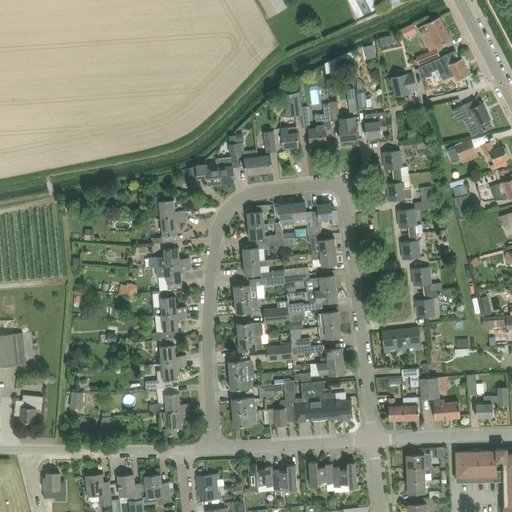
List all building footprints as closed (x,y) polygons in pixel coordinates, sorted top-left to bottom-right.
[(260,0),(270,17),(286,7),(282,0),(260,0)] [(438,47),(452,39),(440,16),(426,24),(418,27),(430,51),(438,47)] [(403,27),(407,36),(419,31),(415,22),(403,27)] [(382,45),(394,43),(393,34),(380,37),(382,45)] [(367,59),(377,57),(374,44),(365,46),(367,59)] [(340,56),(341,67),(352,62),(354,62),(352,52),(350,51),(340,56)] [(433,59),(430,51),(416,57),(420,65),(433,59)] [(470,74),(462,58),(445,66),(441,57),(431,61),(441,81),(455,75),(457,80),(470,74)] [(392,77),(397,96),(406,94),(406,92),(410,91),(410,93),(411,92),(411,91),(417,89),(414,73),(407,75),(407,74),(392,77)] [(302,107),(302,105),(300,90),(298,83),(292,85),(293,91),(293,92),(288,94),(290,116),(303,115),(302,107)] [(358,111),(355,88),(347,89),(350,112),(358,111)] [(356,89),(357,92),(359,109),(368,107),(366,90),(365,91),(364,88),(358,88),(356,89)] [(371,92),(372,108),(380,107),(379,91),(371,92)] [(490,120),(491,119),(484,103),(478,106),(475,99),(460,106),(466,118),(464,119),(472,136),(482,132),(483,133),(493,128),(490,120)] [(317,128),(310,129),(311,144),(327,142),(326,130),(332,129),(331,120),(329,102),(323,103),(325,113),(316,114),(317,128)] [(338,102),(329,102),(331,120),(339,119),(338,102)] [(365,122),(367,137),(382,136),(381,130),(387,129),(386,120),(386,117),(385,112),(371,113),(365,114),(366,122),(365,122)] [(340,127),(342,140),(358,139),(356,124),(355,116),(340,118),(340,127)] [(289,127),(281,128),(275,128),(277,150),(284,149),(284,147),(300,146),(298,132),(297,126),(289,127)] [(277,150),(275,128),(274,128),(274,130),(265,131),(266,151),(277,150)] [(244,133),(236,134),(236,135),(237,142),(245,141),(244,133)] [(477,152),(472,139),(455,146),(456,147),(460,157),(461,159),(477,152)] [(495,164),(509,158),(507,152),(508,151),(507,148),(505,147),(504,146),(494,149),(491,142),(482,145),(487,156),(491,154),(495,164)] [(460,157),(456,147),(448,151),(452,160),(460,157)] [(390,175),(390,176),(403,174),(409,174),(408,166),(402,167),(401,150),(384,152),(386,169),(393,168),(394,175),(390,175)] [(271,155),(258,157),(260,172),(273,171),(271,155)] [(233,165),(232,158),(232,156),(219,157),(220,167),(222,183),(235,181),(233,165)] [(247,174),(260,172),(258,157),(245,158),(247,174)] [(220,167),(208,168),(208,163),(196,164),(198,178),(208,177),(209,184),(210,184),(222,183),(220,167)] [(511,173),(510,175),(508,175),(510,180),(498,184),(502,195),(507,193),(509,199),(511,197),(511,173)] [(411,187),(405,188),(403,174),(390,176),(394,176),(395,182),(387,183),(389,200),(406,199),(406,198),(413,197),(411,187)] [(465,184),(454,187),(456,197),(468,194),(466,184),(465,184)] [(422,201),(433,199),(432,186),(421,187),(422,201)] [(162,218),(186,215),(186,210),(176,211),(175,200),(175,199),(160,200),(162,218)] [(438,199),(433,199),(422,201),(423,208),(439,206),(438,199)] [(305,201),(292,203),(295,223),(304,223),(306,224),(308,223),(309,236),(316,235),(313,211),(307,212),(305,201)] [(319,210),(313,211),(316,235),(321,234),(320,223),(320,220),(333,218),(331,202),(318,204),(319,210)] [(282,220),(282,222),(276,222),(277,234),(283,234),(282,225),(295,223),(292,203),(280,204),(282,220)] [(470,203),(459,206),(461,217),(473,214),(470,203)] [(248,213),(249,225),(264,224),(263,211),(269,211),(268,204),(256,205),(257,212),(248,213)] [(106,216),(110,210),(104,206),(99,211),(106,216)] [(404,234),(416,233),(416,232),(423,232),(422,224),(417,224),(415,208),(398,210),(400,227),(409,226),(410,233),(404,234)] [(511,211),(501,216),(504,227),(511,224),(511,211)] [(164,235),(178,234),(178,233),(177,222),(187,221),(186,215),(162,218),(164,235)] [(250,238),(258,237),(266,237),(264,224),(249,225),(250,238)] [(402,241),(404,259),(421,257),(419,240),(417,240),(416,233),(404,234),(410,234),(411,240),(402,241)] [(319,240),(319,241),(309,242),(309,243),(311,242),(312,254),(337,251),(335,238),(319,240)] [(179,247),(177,247),(176,241),(165,241),(164,242),(165,246),(165,248),(166,256),(155,257),(156,267),(191,264),(190,258),(180,258),(179,248),(179,247)] [(244,262),(260,261),(259,247),(243,249),(244,262)] [(338,264),(337,251),(312,254),(313,258),(313,259),(322,258),(322,266),(338,264)] [(481,261),(477,257),(471,263),(476,267),(481,261)] [(245,274),(261,273),(261,271),(261,266),(269,265),(269,260),(260,261),(244,262),(245,274)] [(191,269),(191,264),(156,267),(157,277),(168,276),(168,283),(183,281),(182,281),(181,270),(191,269)] [(285,269),(286,275),(309,273),(309,266),(285,269)] [(432,290),(432,283),(430,266),(413,268),(415,285),(424,284),(425,291),(419,292),(432,290)] [(286,276),(286,275),(285,269),(273,270),(273,271),(274,277),(286,276)] [(286,276),(286,282),(310,280),(309,273),(286,275),(286,276)] [(336,287),(335,275),(321,276),(321,277),(315,277),(315,283),(315,290),(336,287)] [(274,277),(263,278),(264,285),(286,283),(286,282),(286,276),(274,277)] [(119,284),(119,293),(138,292),(138,283),(119,284)] [(297,291),(296,283),(287,284),(288,292),(297,291)] [(251,284),(235,286),(236,299),(258,297),(257,285),(251,286),(251,284)] [(324,302),(338,300),(336,287),(315,290),(316,296),(317,296),(317,302),(323,302),(324,302)] [(163,314),(187,312),(187,306),(177,307),(176,296),(169,296),(168,290),(161,291),(162,306),(154,307),(154,315),(155,315),(163,314)] [(435,315),(433,298),(432,290),(419,292),(425,292),(426,299),(416,300),(418,317),(435,315)] [(479,296),(472,297),(475,313),(481,312),(479,296)] [(253,312),(253,311),(259,310),(258,297),(236,299),(237,313),(253,312)] [(289,313),(305,311),(304,302),(288,304),(289,313)] [(265,308),(266,315),(289,313),(288,304),(288,305),(265,308)] [(462,313),(463,312),(459,308),(455,313),(459,317),(459,316),(461,318),(464,315),(462,313)] [(290,321),(306,319),(305,311),(289,313),(290,321)] [(319,325),(340,323),(339,311),(325,312),(325,313),(318,313),(319,319),(319,325)] [(187,312),(163,314),(164,331),(164,332),(179,330),(178,319),(188,318),(187,312)] [(267,323),(290,321),(289,313),(266,315),(267,323)] [(507,326),(506,318),(483,320),(483,327),(507,326)] [(263,321),(254,322),(254,321),(238,323),(239,337),(262,335),(264,334),(263,321)] [(292,329),(300,328),(299,321),(290,322),(292,329)] [(327,338),(342,336),(340,323),(319,325),(320,332),(321,338),(327,337),(327,338)] [(407,328),(395,329),(397,348),(403,347),(403,350),(408,349),(410,349),(410,346),(409,346),(407,328),(407,327),(406,327),(407,328)] [(422,348),(419,327),(407,328),(409,346),(410,346),(415,346),(416,348),(422,348)] [(291,329),(292,343),(292,347),(311,345),(310,337),(301,338),(300,328),(291,329)] [(382,331),(385,352),(391,351),(391,348),(397,348),(395,329),(394,329),(382,331)] [(164,331),(157,332),(153,332),(153,340),(160,339),(164,339),(164,338),(164,332),(164,331)] [(0,366),(26,364),(23,332),(0,334),(0,366)] [(117,343),(117,335),(108,335),(108,342),(117,343)] [(256,349),(263,348),(262,335),(239,337),(240,350),(256,349)] [(178,337),(164,338),(164,339),(160,339),(161,345),(162,363),(187,360),(186,354),(176,355),(175,344),(174,338),(178,337)] [(268,345),(269,353),(292,351),(292,347),(292,343),(268,345)] [(292,351),(293,353),(296,353),(315,352),(315,345),(311,345),(292,347),(292,351)] [(344,360),(343,347),(327,349),(327,357),(321,357),(321,362),(346,360),(346,359),(344,360)] [(287,359),(287,364),(294,363),(293,353),(292,351),(269,353),(269,360),(287,359)] [(164,380),(179,378),(178,378),(177,367),(187,366),(187,360),(162,363),(164,380)] [(251,360),(229,361),(231,375),(247,374),(246,366),(252,366),(251,360)] [(346,360),(321,362),(318,363),(320,374),(329,373),(330,375),(346,373),(344,360),(346,360)] [(302,382),(312,381),(311,372),(297,373),(296,364),(294,364),(294,369),(295,380),(302,379),(302,382)] [(411,375),(412,380),(420,379),(420,378),(420,368),(402,369),(403,376),(411,375)] [(247,374),(231,375),(232,389),(254,387),(253,380),(248,381),(247,374)] [(476,374),(467,374),(468,394),(477,394),(476,374)] [(56,379),(54,375),(51,375),(48,376),(48,379),(50,383),(53,383),(55,381),(56,379)] [(440,397),(439,377),(420,378),(422,398),(440,397)] [(323,381),(312,381),(302,382),(303,397),(295,398),(294,380),(284,380),(285,383),(285,389),(287,408),(287,421),(297,420),(297,421),(336,418),(335,409),(331,409),(331,407),(327,407),(326,393),(325,393),(323,381)] [(260,385),(261,391),(285,389),(285,383),(260,385)] [(509,405),(509,386),(498,386),(498,395),(484,395),(484,404),(476,404),(477,417),(493,416),(493,403),(499,403),(499,405),(509,405)] [(261,391),(261,398),(274,397),(274,391),(285,390),(285,389),(261,391)] [(83,408),(84,392),(72,391),(71,407),(83,408)] [(180,392),(165,394),(166,403),(150,404),(151,411),(191,407),(191,403),(181,404),(180,393),(180,392)] [(336,418),(354,417),(352,400),(337,401),(336,398),(336,392),(326,393),(327,407),(331,407),(331,409),(335,409),(336,418)] [(249,397),(233,399),(234,412),(257,410),(256,397),(249,398),(249,397)] [(404,405),(395,405),(395,397),(389,398),(389,406),(390,419),(405,419),(404,405)] [(404,405),(405,419),(419,418),(419,405),(418,397),(403,397),(404,405)] [(43,402),(17,399),(15,415),(22,415),(21,421),(35,422),(36,409),(42,409),(43,402)] [(434,400),(435,419),(461,416),(460,401),(446,402),(445,399),(434,400)] [(191,407),(151,411),(151,412),(160,411),(161,428),(164,428),(165,436),(178,434),(177,427),(183,427),(182,415),(192,414),(191,407)] [(288,424),(287,421),(287,408),(275,409),(277,422),(277,425),(288,424)] [(257,410),(234,412),(235,426),(258,424),(257,410)] [(108,432),(110,422),(111,416),(103,417),(100,431),(108,432)] [(456,451),(457,477),(499,475),(498,473),(497,473),(497,470),(503,469),(504,479),(503,479),(503,480),(504,480),(505,505),(504,505),(504,511),(511,511),(511,452),(508,452),(508,447),(497,448),(497,450),(483,450),(482,450),(481,449),(480,449),(478,448),(477,448),(476,448),(474,449),(473,449),(472,449),(471,450),(470,451),(456,451)] [(407,454),(407,467),(425,467),(425,454),(407,454)] [(328,490),(335,489),(333,466),(333,463),(326,463),(326,466),(318,466),(318,461),(310,461),(311,487),(319,486),(319,482),(327,481),(327,484),(328,483),(328,490)] [(340,466),(333,466),(335,489),(342,489),(341,484),(349,483),(350,487),(358,487),(357,476),(360,476),(357,476),(356,462),(348,462),(348,468),(340,468),(340,466)] [(249,464),(251,488),(251,495),(254,495),(253,489),(259,488),(259,490),(274,489),(273,469),(273,466),(266,466),(266,468),(258,469),(258,463),(249,464)] [(280,469),(273,469),(274,489),(276,489),(276,494),(282,494),(282,491),(298,490),(296,464),(288,464),(288,470),(280,471),(280,469)] [(408,480),(426,479),(425,467),(407,467),(408,480)] [(58,489),(59,489),(60,489),(60,472),(48,472),(48,477),(45,477),(45,490),(45,497),(58,497),(58,489)] [(87,475),(89,493),(90,499),(92,501),(101,500),(101,505),(112,504),(109,481),(104,481),(103,473),(87,475)] [(198,475),(199,487),(218,485),(217,485),(222,485),(221,479),(219,479),(219,473),(198,475)] [(118,476),(119,484),(120,496),(130,495),(132,511),(145,511),(144,498),(143,498),(141,483),(135,484),(134,474),(118,476)] [(159,502),(171,500),(169,481),(168,482),(169,487),(163,487),(161,474),(145,476),(147,496),(158,495),(159,502)] [(426,493),(426,479),(408,480),(408,493),(426,493)] [(447,497),(447,492),(447,483),(442,483),(442,492),(439,492),(440,497),(447,497)] [(218,492),(218,485),(199,487),(201,500),(221,498),(221,491),(218,492)] [(235,494),(243,494),(242,485),(237,486),(234,486),(235,494)] [(439,498),(439,507),(442,507),(441,511),(448,511),(449,507),(449,498),(439,498)] [(426,511),(427,503),(409,503),(409,511),(426,511)]
